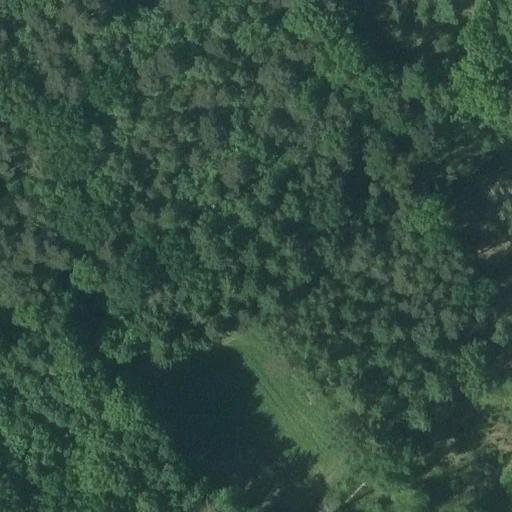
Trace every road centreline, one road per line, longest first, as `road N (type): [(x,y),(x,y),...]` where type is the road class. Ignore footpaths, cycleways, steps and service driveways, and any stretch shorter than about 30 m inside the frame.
road 1 (track): [(511,82),(391,128),(230,172),(125,256)]
road 2 (track): [(125,256),(0,360)]
